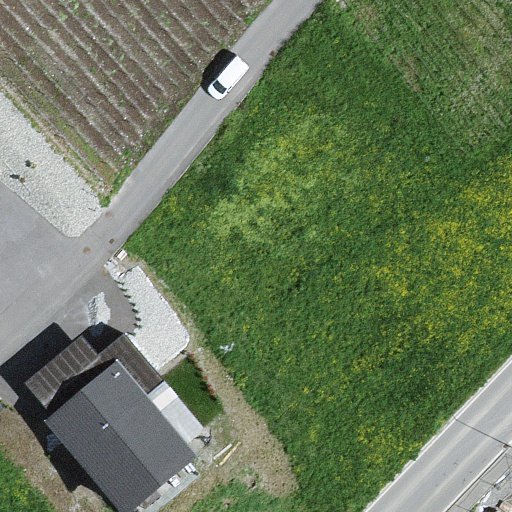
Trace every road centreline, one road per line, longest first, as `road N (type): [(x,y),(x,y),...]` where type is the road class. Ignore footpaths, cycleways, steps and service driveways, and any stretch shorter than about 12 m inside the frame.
road 1 (residential): [(303,0),(77,270),(0,341)]
road 2 (tertiary): [(401,511),(511,398)]
